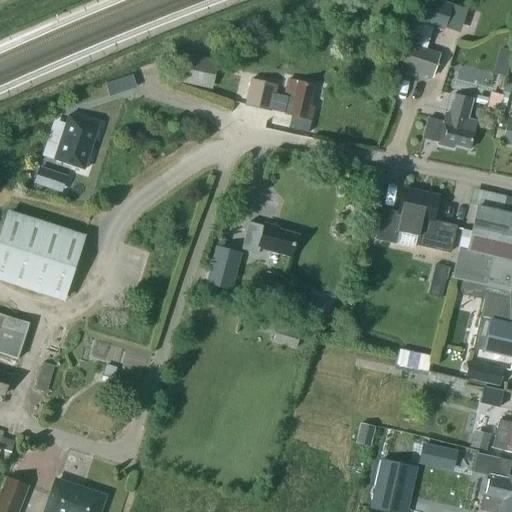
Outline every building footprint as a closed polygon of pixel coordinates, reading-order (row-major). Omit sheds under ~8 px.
[(439,1),(436,0),(423,0),(417,20),(442,28),(450,4),(439,1)] [(408,44),(400,67),(401,67),(427,76),(431,77),(439,54),(426,49),(431,33),(413,27),(408,44)] [(182,56),(177,80),(208,87),(213,63),(182,56)] [(118,92),(139,85),(136,74),(115,81),(118,92)] [(239,76),(233,102),(244,105),(250,79),(239,76)] [(250,79),(244,105),(270,111),(270,110),(274,94),(276,85),(250,79)] [(274,94),(270,110),(282,113),(291,116),(288,128),(300,131),(307,133),(308,128),(313,107),(309,106),(314,86),(287,79),(283,96),(274,94)] [(504,108),(507,94),(494,92),(491,106),(504,108)] [(447,115),(445,114),(443,122),(427,118),(421,139),(437,143),(437,145),(452,148),(453,145),(469,149),(476,122),(467,120),(473,99),(453,94),(447,115)] [(53,160),(83,170),(98,125),(68,116),(53,160)] [(501,142),(511,145),(511,120),(507,119),(501,142)] [(57,174),(38,168),(33,183),(52,189),(57,174)] [(381,209),(375,240),(394,244),(397,232),(416,236),(415,243),(450,251),(456,226),(432,220),(438,197),(402,189),(397,212),(381,209)] [(483,285),(481,293),(485,294),(472,349),(511,358),(511,214),(501,212),(476,207),(466,251),(457,249),(451,278),(483,285)] [(7,214),(5,219),(0,233),(0,276),(64,298),(84,240),(7,214)] [(259,248),(290,256),(296,235),(276,230),(276,228),(264,224),(263,227),(248,222),(240,249),(257,254),(259,248)] [(206,285),(231,290),(240,254),(215,248),(206,285)] [(437,263),(434,295),(448,296),(451,264),(437,263)] [(305,313),(329,319),(332,305),(309,299),(305,313)] [(0,354),(17,359),(28,323),(4,316),(0,314),(0,354)] [(433,369),(434,354),(415,352),(413,367),(433,369)] [(465,378),(499,386),(503,369),(469,361),(465,378)] [(437,371),(435,381),(467,390),(470,380),(437,371)] [(0,394),(3,395),(8,377),(0,373),(0,394)] [(511,417),(510,423),(498,420),(498,421),(492,448),(504,451),(511,453),(511,417)] [(425,461),(450,466),(453,451),(428,446),(425,461)] [(476,454),(472,472),(489,476),(484,497),(483,496),(480,509),(493,511),(499,511),(500,511),(502,511),(511,511),(511,476),(508,476),(511,462),(499,459),(476,454)] [(380,460),(369,507),(390,511),(401,511),(411,467),(380,460)] [(0,489),(0,511),(18,511),(28,486),(5,477),(0,489)] [(46,511),(98,511),(103,497),(56,482),(46,511)]
